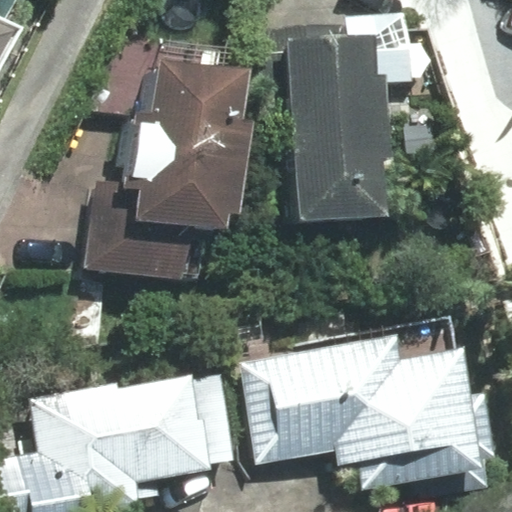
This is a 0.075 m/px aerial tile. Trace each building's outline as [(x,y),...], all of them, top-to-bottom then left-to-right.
[(0,75),(27,29),(0,16),(0,75)] [(333,29),(249,31),(252,133),(273,133),(275,234),(365,233),(364,180),(374,180),(371,54),(334,55),(333,29)] [(210,141),(220,92),(138,76),(115,193),(87,188),(70,274),(168,293),(179,242),(203,247),(224,143),(210,141)] [(374,341),(228,367),(247,475),(320,463),(326,492),(427,475),(431,499),(484,490),(469,399),(445,403),(438,359),(379,370),(374,341)] [(220,476),(205,384),(22,414),(29,460),(0,465),(0,511),(121,511),(118,493),(220,476)]
